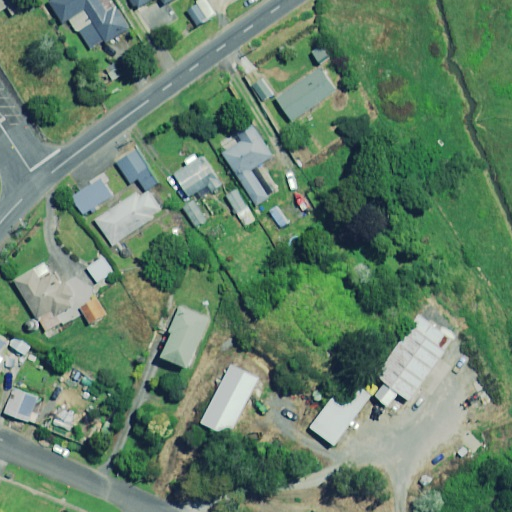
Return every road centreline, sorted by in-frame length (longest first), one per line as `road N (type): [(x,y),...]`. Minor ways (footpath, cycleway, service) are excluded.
road 1 (residential): [(38,183),(290,0)]
road 2 (residential): [(151,511),(0,443)]
